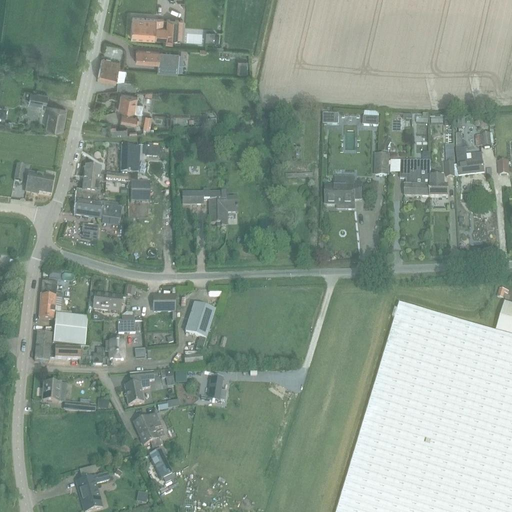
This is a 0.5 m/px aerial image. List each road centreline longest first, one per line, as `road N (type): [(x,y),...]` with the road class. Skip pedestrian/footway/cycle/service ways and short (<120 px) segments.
road 1 (unclassified): [(511,265),(167,280),(122,275),(40,246)]
road 2 (tertiary): [(27,511),(17,424),(40,246)]
road 3 (tertiary): [(51,218),(102,0)]
road 4 (unknown): [(21,367),(91,368),(128,413),(147,409)]
